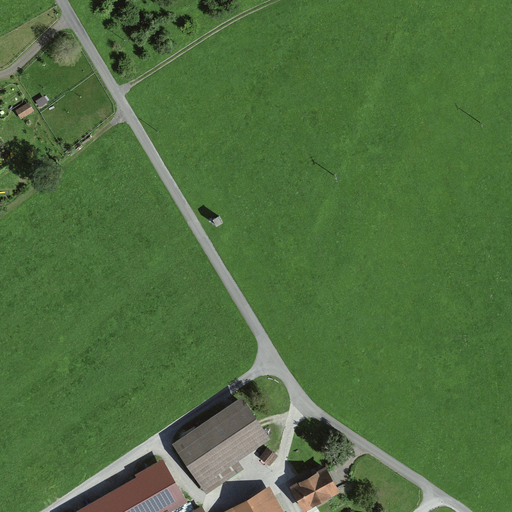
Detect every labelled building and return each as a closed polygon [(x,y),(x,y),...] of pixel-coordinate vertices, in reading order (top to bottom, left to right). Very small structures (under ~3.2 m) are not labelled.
[(16,110),(21,119),(35,110),(29,101),(16,110)] [(222,223),(219,217),(214,220),(216,226),(222,223)] [(244,397),(175,442),(207,491),(243,467),(237,458),(270,436),(244,397)] [(76,511),(172,511),(188,503),(163,460),(135,475),(136,478),(76,511)] [(343,489),(328,464),(292,486),(307,511),(343,489)] [(207,511),(205,507),(195,511),(286,511),(272,487),(226,511),(207,511)]
